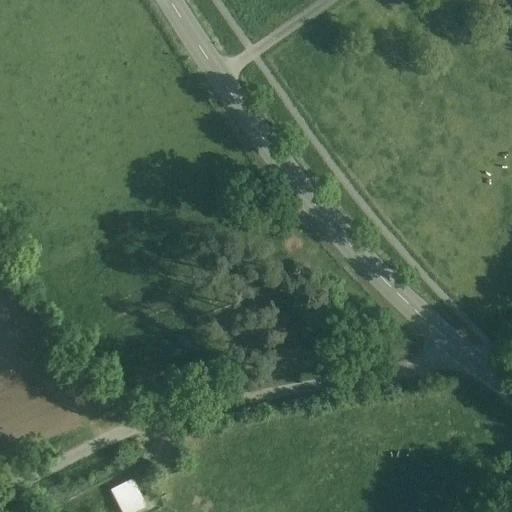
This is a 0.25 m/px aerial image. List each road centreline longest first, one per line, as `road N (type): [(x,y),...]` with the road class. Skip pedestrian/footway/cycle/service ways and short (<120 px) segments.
road 1 (unclassified): [(469,356),(125,430),(0,485)]
road 2 (tertiary): [(170,0),(331,230),(469,356)]
